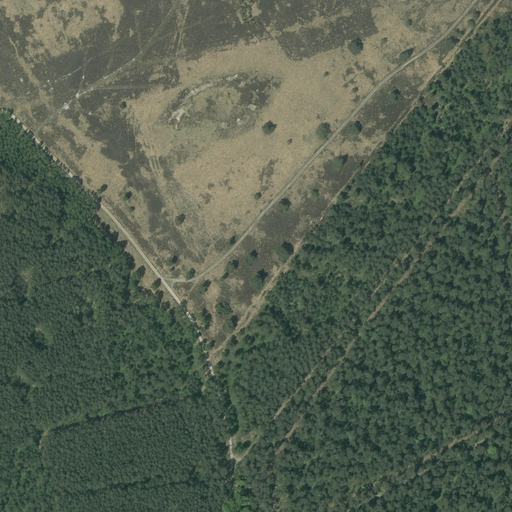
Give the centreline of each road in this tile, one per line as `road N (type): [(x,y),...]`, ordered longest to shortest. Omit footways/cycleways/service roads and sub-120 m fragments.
road 1 (track): [(232,468),(511,117)]
road 2 (track): [(47,511),(38,448),(46,434),(195,396),(224,418)]
road 3 (track): [(0,110),(111,216),(159,278)]
road 4 (track): [(346,511),(511,426)]
road 5 (track): [(239,511),(212,373)]
